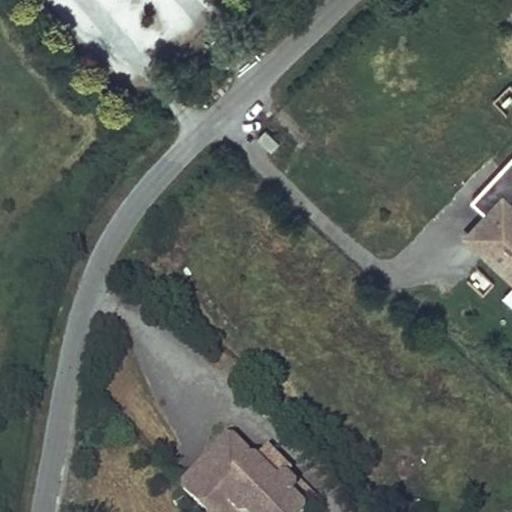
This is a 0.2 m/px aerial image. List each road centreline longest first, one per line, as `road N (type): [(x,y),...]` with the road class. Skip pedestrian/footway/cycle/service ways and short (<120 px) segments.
road 1 (unclassified): [(42,511),(74,344),(101,258),(154,178),(345,0)]
road 2 (unknown): [(86,305),(179,351),(282,447),(302,473),(309,511)]
road 3 (unknown): [(364,268),(200,132)]
